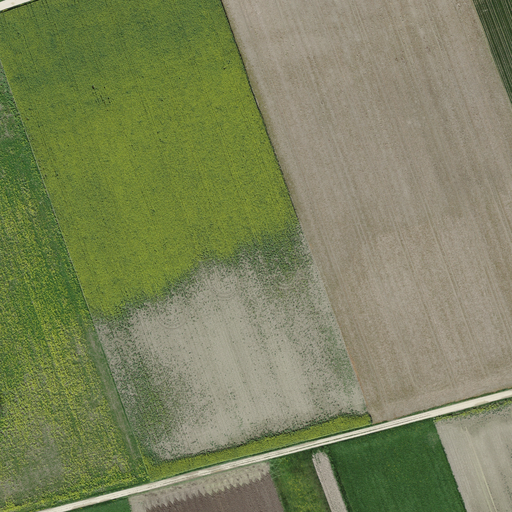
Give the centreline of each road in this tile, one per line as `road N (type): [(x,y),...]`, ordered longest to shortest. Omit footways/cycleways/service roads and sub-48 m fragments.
road 1 (track): [(511,387),(26,511)]
road 2 (motorway): [(0,72),(211,0)]
road 3 (motorway): [(114,0),(0,39)]
